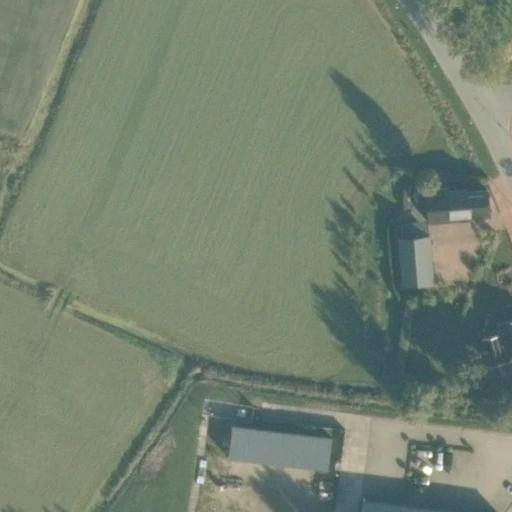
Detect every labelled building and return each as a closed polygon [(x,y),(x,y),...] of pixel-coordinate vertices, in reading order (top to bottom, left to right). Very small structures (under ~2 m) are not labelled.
[(465,189),(449,190),(449,187),(427,189),(430,222),(464,219),(467,217),(490,215),(488,189),(465,191),(465,189)] [(398,236),(402,283),(433,281),(430,234),(398,236)] [(511,318),(497,323),(499,333),(483,337),(486,350),(476,353),(479,367),(508,360),(509,360),(511,359),(511,318)] [(467,371),(470,384),(488,380),(485,367),(467,371)] [(331,465),(335,432),(233,422),(230,455),(331,465)] [(466,511),(363,499),(361,511),(466,511)]
